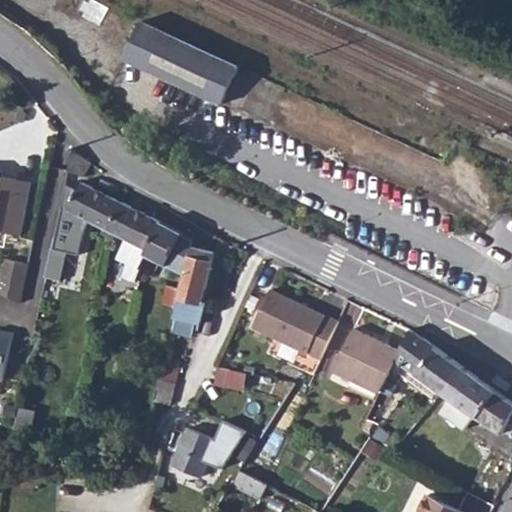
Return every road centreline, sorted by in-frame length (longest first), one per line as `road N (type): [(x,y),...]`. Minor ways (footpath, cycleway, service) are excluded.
road 1 (residential): [(0,36),(97,138),(151,178),(336,265),(511,361)]
road 2 (unknown): [(246,226),(236,308),(134,508)]
